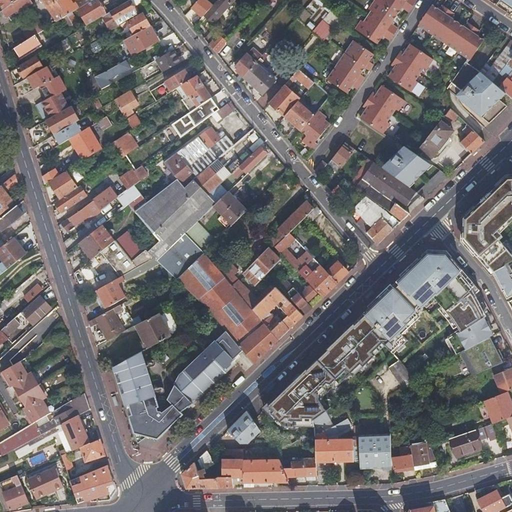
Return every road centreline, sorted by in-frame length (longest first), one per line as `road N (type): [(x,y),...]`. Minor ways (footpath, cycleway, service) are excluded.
road 1 (residential): [(0,86),(120,462),(147,491)]
road 2 (secondary): [(147,491),(379,269)]
road 3 (residential): [(130,508),(386,498)]
road 4 (residential): [(154,0),(303,177)]
road 5 (residential): [(424,0),(303,177)]
road 6 (residential): [(432,218),(484,279),(511,334)]
road 7 (residential): [(386,498),(511,468)]
